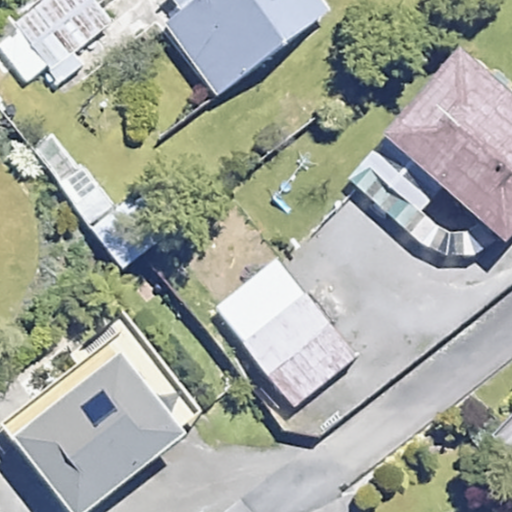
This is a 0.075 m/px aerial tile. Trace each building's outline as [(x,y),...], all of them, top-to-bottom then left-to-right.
[(113,24),(95,0),(40,0),(19,16),(58,66),(113,24)] [(330,11),(322,0),(189,0),(166,18),(222,93),(330,11)] [(511,230),(511,93),(462,49),(390,131),(508,235),(511,230)] [(357,356),(281,258),(217,308),(293,406),(357,356)] [(206,412),(140,332),(19,431),(85,511),(206,412)] [(402,369),(383,342),(336,377),(356,403),(402,369)]
